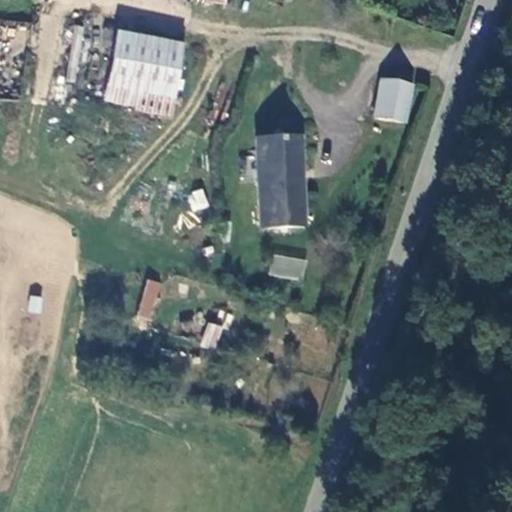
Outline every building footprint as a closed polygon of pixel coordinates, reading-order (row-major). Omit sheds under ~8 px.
[(176,111),(188,46),(121,33),(108,98),(176,111)] [(407,119),(411,84),(379,76),(375,112),(407,119)] [(267,225),(308,223),(304,133),(263,135),(267,225)] [(203,189),(186,194),(191,212),(209,207),(203,189)] [(272,253),(268,275),(302,281),(305,259),(272,253)] [(152,319),(162,282),(147,278),(136,315),(152,319)] [(201,347),(217,350),(221,325),(205,322),(201,347)]
